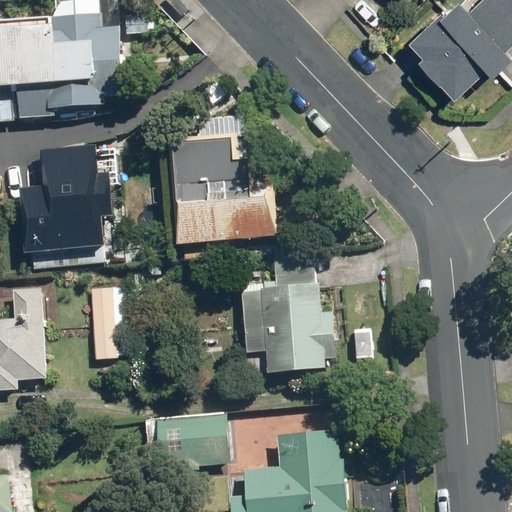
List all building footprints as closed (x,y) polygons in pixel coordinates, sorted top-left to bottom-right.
[(488,27),(476,39),(498,62),(511,47),(511,0),(466,0),(464,2),(488,27)] [(0,32),(0,123),(16,122),(14,89),(22,89),(24,120),(58,118),(57,111),(111,107),(110,99),(129,98),(124,29),(107,30),(105,15),(61,19),(62,27),(0,32)] [(173,139),(181,247),(263,240),(256,159),(240,161),(238,134),(173,139)] [(23,190),(30,256),(111,247),(108,219),(119,218),(114,173),(103,174),(100,145),(43,152),(47,187),(23,190)] [(242,292),(248,355),(268,353),(270,375),(329,370),(328,360),(340,359),(335,312),(322,313),(319,285),(318,285),(316,265),(275,269),(277,289),(242,292)] [(90,288),(96,360),(132,357),(126,285),(90,288)] [(0,320),(0,392),(21,391),(20,381),(49,379),(42,289),(15,290),(17,319),(0,320)] [(157,421),(162,471),(179,469),(180,473),(200,470),(200,467),(230,464),(225,414),(157,421)] [(232,489),(234,511),(346,511),(346,503),(352,502),(346,452),(341,452),(338,422),(277,429),(281,460),(247,464),(249,487),(232,489)] [(0,511),(15,511),(12,476),(0,477),(0,511)]
